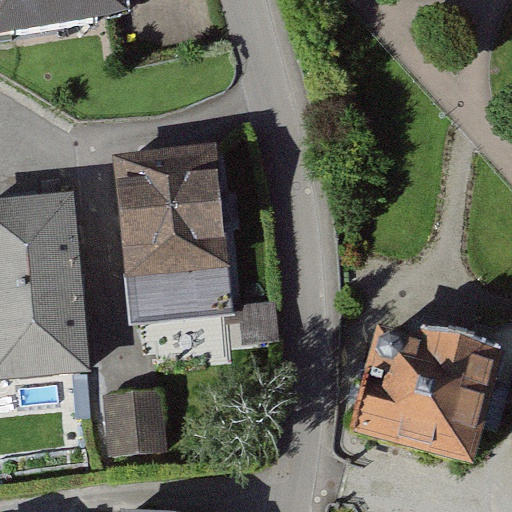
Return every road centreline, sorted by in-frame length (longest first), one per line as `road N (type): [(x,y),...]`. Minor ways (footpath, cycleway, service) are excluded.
road 1 (residential): [(246,0),(272,89),(305,332),(288,489)]
road 2 (residential): [(288,489),(70,511)]
